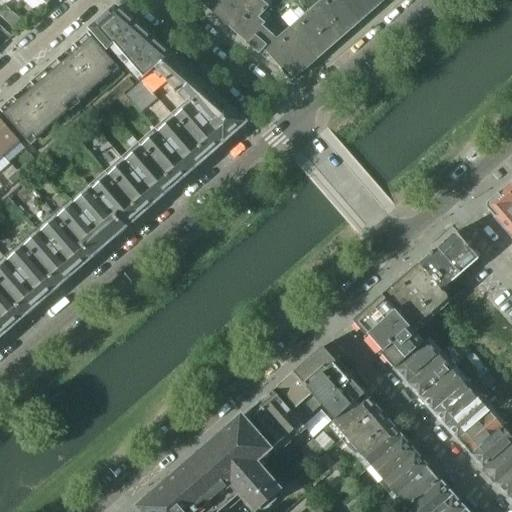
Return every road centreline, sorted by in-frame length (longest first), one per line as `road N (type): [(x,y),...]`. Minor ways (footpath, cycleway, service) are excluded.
road 1 (residential): [(294,122),(0,380)]
road 2 (residential): [(93,511),(317,315)]
road 3 (residential): [(493,511),(317,315)]
road 4 (residential): [(294,122),(151,0)]
road 5 (residential): [(431,0),(294,122)]
road 6 (residential): [(400,243),(294,122)]
